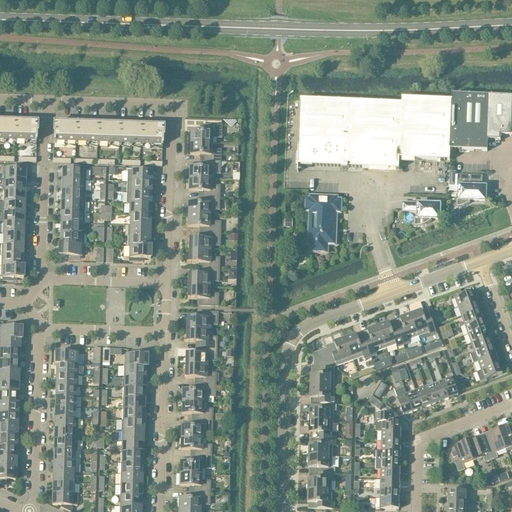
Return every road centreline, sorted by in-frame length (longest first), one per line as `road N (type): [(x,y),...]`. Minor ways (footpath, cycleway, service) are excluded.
road 1 (secondary): [(0,21),(511,25)]
road 2 (tertiary): [(281,511),(291,340),(309,323),(479,262)]
road 3 (residential): [(31,511),(39,328)]
road 4 (residential): [(166,284),(172,105)]
road 5 (residential): [(41,280),(46,101)]
road 6 (residential): [(158,511),(166,334)]
road 7 (residential): [(415,511),(417,440),(511,406)]
road 8 (unknown): [(0,163),(170,169)]
road 9 (residential): [(39,328),(166,334)]
road 10 (residential): [(46,101),(172,105)]
road 11 (residential): [(166,284),(41,280)]
